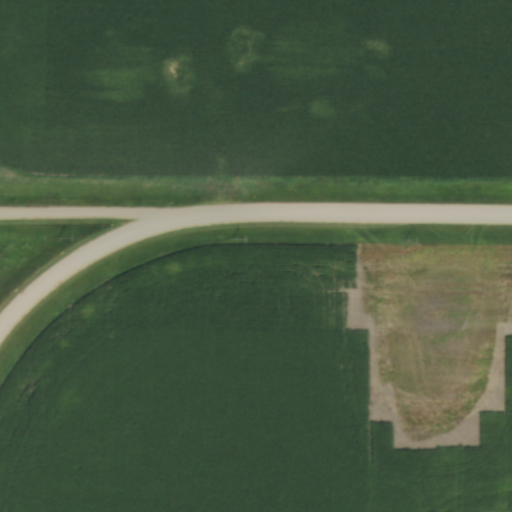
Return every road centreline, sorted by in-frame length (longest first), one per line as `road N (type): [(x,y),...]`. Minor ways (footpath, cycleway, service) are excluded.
road 1 (residential): [(0,213),(511,214)]
road 2 (residential): [(0,328),(85,255),(187,214)]
